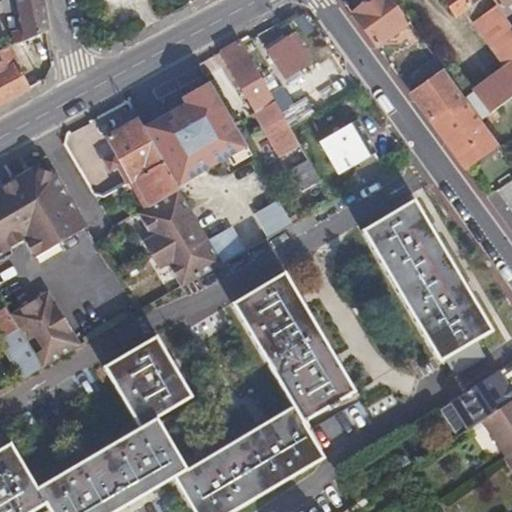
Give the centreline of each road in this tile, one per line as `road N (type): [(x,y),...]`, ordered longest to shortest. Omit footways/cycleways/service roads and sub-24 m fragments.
road 1 (residential): [(322,0),(511,268)]
road 2 (unknown): [(112,314),(81,263),(93,220),(37,117)]
road 3 (primary): [(260,0),(86,91)]
road 4 (unknown): [(310,270),(349,351),(405,412)]
